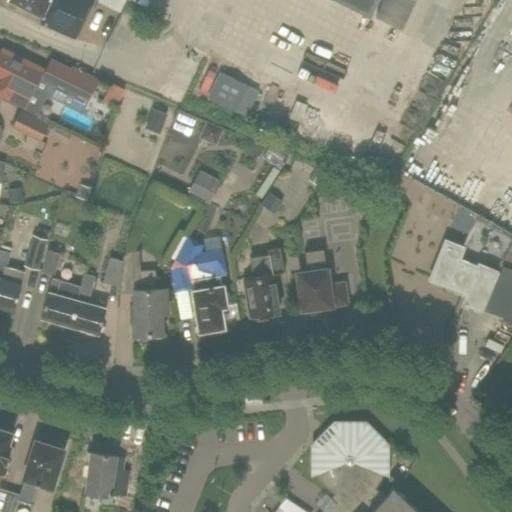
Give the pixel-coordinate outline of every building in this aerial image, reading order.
[(41,22),(75,38),(93,0),(10,0),(44,16),(41,22)] [(100,0),(119,9),(122,0),(100,0)] [(339,0),(370,15),(377,0),(339,0)] [(0,49),(0,95),(37,114),(47,94),(81,109),(86,99),(70,92),(68,91),(38,78),(43,67),(2,46),(0,50),(0,49)] [(43,67),(38,78),(68,91),(70,92),(86,99),(93,84),(96,78),(82,72),(77,70),(47,57),(43,67)] [(206,97),(245,116),(258,89),(219,70),(206,97)] [(40,140),(48,123),(49,123),(20,108),(11,126),(40,140)] [(160,133),(167,113),(152,108),(145,128),(160,133)] [(216,144),(223,128),(205,120),(198,137),(216,144)] [(188,192),(208,203),(220,179),(200,169),(188,192)] [(317,184),(323,174),(316,169),(309,179),(317,184)] [(87,200),(91,187),(80,183),(76,196),(87,200)] [(8,188),(10,202),(23,200),(21,186),(8,188)] [(274,213),(283,201),(269,192),(261,204),(274,213)] [(46,238),(49,230),(37,226),(35,234),(32,234),(24,264),(39,269),(48,238),(46,238)] [(199,251),(204,243),(188,234),(175,258),(170,265),(174,290),(187,288),(193,318),(198,317),(201,328),(222,325),(219,305),(225,304),(221,283),(228,282),(221,246),(205,249),(206,254),(199,251)] [(468,303),(481,308),(496,270),(479,264),(478,267),(458,258),(462,247),(446,240),(430,277),(448,285),(452,274),(465,280),(461,290),(468,292),(464,300),(463,302),(467,304),(468,303)] [(266,317),(268,314),(268,313),(279,311),(272,273),(284,271),(280,246),(267,248),(268,254),(250,257),(253,275),(245,277),(251,316),(254,315),(255,316),(258,319),(266,317)] [(328,285),(323,247),(304,250),(307,271),(298,272),(290,273),(293,294),(301,293),(303,311),(321,309),(321,304),(345,301),(343,283),(328,285)] [(0,248),(0,304),(14,309),(21,283),(24,271),(6,265),(10,252),(0,248)] [(60,252),(47,248),(41,270),(55,274),(60,252)] [(140,266),(139,249),(125,250),(123,256),(123,260),(121,285),(120,291),(129,290),(135,290),(135,335),(163,333),(162,312),(168,311),(167,288),(161,288),(155,288),(155,287),(154,268),(140,269),(140,266)] [(120,285),(122,260),(110,256),(103,283),(120,285)] [(77,299),(84,272),(80,285),(59,279),(52,277),(48,291),(41,316),(70,324),(77,299)] [(96,276),(84,272),(77,299),(70,324),(99,333),(106,307),(88,302),(96,276)] [(421,511),(392,484),(384,493),(376,487),(381,478),(386,467),(387,458),(386,450),(381,439),(376,432),(370,427),(358,422),(350,421),(341,422),(330,427),(323,432),(318,439),(313,450),(312,458),(313,467),(318,478),(323,485),(333,493),(330,497),(327,502),(322,509),(319,511),(421,511)] [(0,429),(0,471),(3,473),(11,446),(7,445),(11,432),(0,429)] [(47,444),(36,441),(17,499),(33,504),(39,482),(51,485),(62,449),(60,448),(62,444),(49,440),(47,444)] [(116,454),(87,450),(81,491),(110,495),(113,495),(113,493),(126,495),(129,469),(114,467),(116,454)] [(12,511),(19,493),(7,489),(0,510),(0,511),(12,511)] [(322,509),(330,497),(325,492),(315,502),(322,509)] [(276,507),(283,511),(307,511),(283,496),(276,507)]
